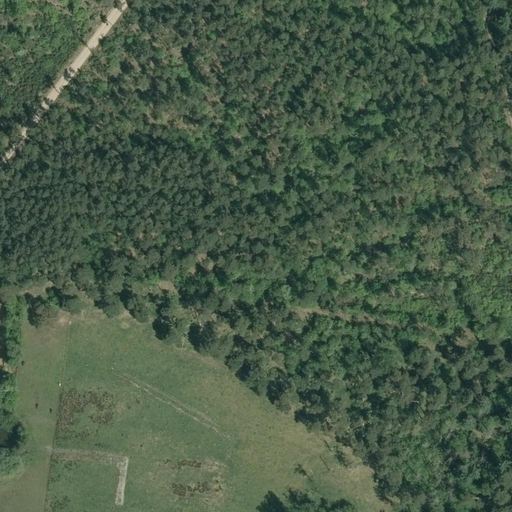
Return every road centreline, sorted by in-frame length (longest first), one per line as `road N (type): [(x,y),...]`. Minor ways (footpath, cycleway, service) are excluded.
road 1 (track): [(0,161),(125,0)]
road 2 (track): [(511,119),(482,0)]
